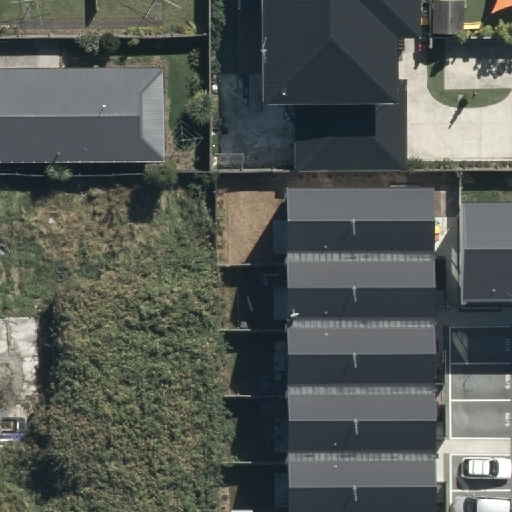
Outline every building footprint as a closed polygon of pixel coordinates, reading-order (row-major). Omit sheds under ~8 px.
[(409,0),(251,0),(252,95),(287,95),(288,163),(401,162),(400,74),(388,74),(387,26),(409,26),(409,0)] [(164,58),(0,59),(0,152),(165,151),(164,58)] [(429,511),(425,189),(278,191),(283,511),(429,511)] [(511,300),(511,200),(457,200),(457,301),(511,300)] [(53,310),(0,309),(0,444),(51,446),(53,310)]
